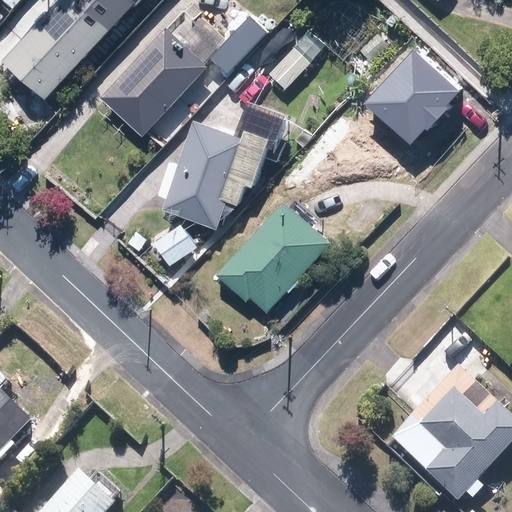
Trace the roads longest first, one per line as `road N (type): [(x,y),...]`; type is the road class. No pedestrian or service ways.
road 1 (residential): [(511,154),(239,442)]
road 2 (residential): [(0,217),(239,442)]
